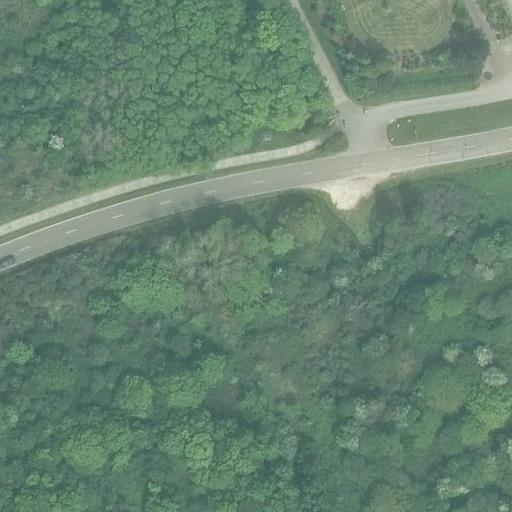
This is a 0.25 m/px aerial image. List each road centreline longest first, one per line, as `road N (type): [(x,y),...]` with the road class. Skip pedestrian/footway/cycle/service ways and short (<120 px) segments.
road 1 (unclassified): [(0,258),(140,210),(360,164)]
road 2 (track): [(332,511),(323,436),(289,361),(291,341),(337,251),(360,164)]
road 3 (track): [(297,380),(236,354),(220,317),(225,302),(340,225)]
road 4 (unclassified): [(360,164),(354,120),(511,87)]
road 5 (unclassified): [(360,164),(511,138)]
